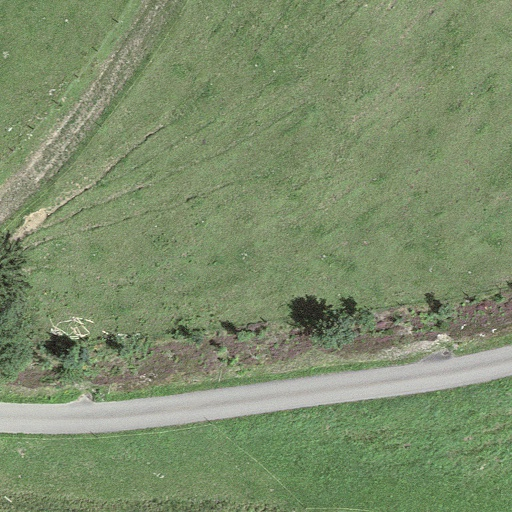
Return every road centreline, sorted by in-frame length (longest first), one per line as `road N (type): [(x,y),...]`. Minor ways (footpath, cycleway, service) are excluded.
road 1 (track): [(511,359),(366,386),(107,414),(0,413)]
road 2 (track): [(0,217),(96,106),(163,0)]
